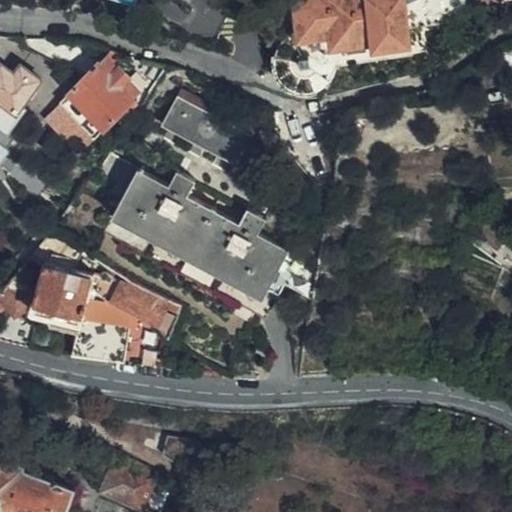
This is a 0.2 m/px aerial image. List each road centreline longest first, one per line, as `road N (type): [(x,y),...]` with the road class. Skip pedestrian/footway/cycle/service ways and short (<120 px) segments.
road 1 (tertiary): [(511,418),(416,393),(187,392),(0,352)]
road 2 (residential): [(0,19),(118,34),(230,74),(246,73),(253,49)]
road 3 (unknown): [(247,511),(0,386)]
